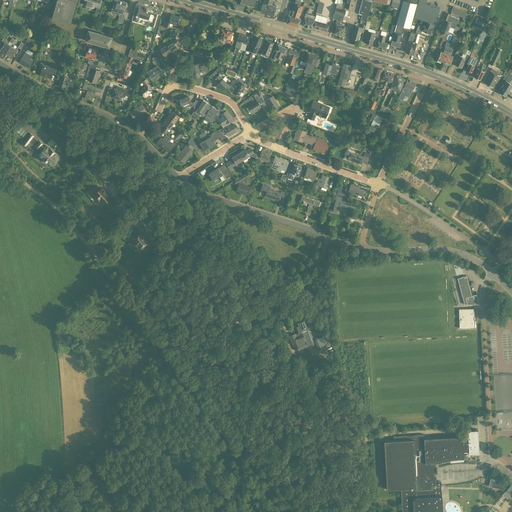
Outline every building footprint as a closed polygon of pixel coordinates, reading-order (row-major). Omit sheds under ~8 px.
[(76,0),(57,0),(52,18),(69,23),(76,0)] [(84,0),(83,4),(94,8),(94,7),(100,8),(102,0),(101,0),(84,0)] [(114,0),(112,8),(111,12),(119,15),(118,22),(123,23),(125,15),(123,13),(123,11),(124,11),(127,2),(120,0),(114,0)] [(263,0),(263,3),(260,12),(273,15),(276,7),(276,5),(274,4),(274,1),(273,1),(273,0),(263,0)] [(290,11),(289,15),(286,23),(298,27),(300,19),(299,18),(303,6),(303,5),(304,2),(298,0),(295,0),(295,3),(292,12),(290,11)] [(353,1),(349,0),(343,0),(341,0),(335,0),(334,3),(337,4),(341,5),(340,8),(346,10),(346,8),(352,9),(353,1)] [(361,0),(358,14),(362,15),(360,21),(366,22),(372,1),(372,0),(361,0)] [(396,24),(392,40),(390,44),(399,47),(401,42),(400,42),(403,30),(410,31),(411,29),(410,28),(417,4),(416,4),(417,0),(402,0),(396,24)] [(392,0),(391,7),(400,8),(401,0),(392,0)] [(439,9),(431,6),(426,4),(426,0),(418,0),(414,17),(425,21),(423,27),(418,25),(415,32),(420,34),(421,31),(430,34),(433,28),(432,27),(434,24),(432,24),(433,20),(435,21),(439,9)] [(49,14),(51,4),(45,2),(42,12),(49,14)] [(336,7),(332,19),(336,20),(340,21),(342,21),(346,10),(340,8),(341,5),(337,4),(336,7)] [(137,5),(132,20),(137,22),(139,17),(148,19),(150,12),(147,11),(147,8),(137,5)] [(442,19),(443,19),(439,30),(441,31),(440,33),(444,34),(445,32),(447,33),(450,25),(455,27),(458,19),(453,17),(451,22),(448,21),(451,14),(445,12),(442,19)] [(171,14),(169,19),(165,18),(163,26),(169,28),(170,23),(177,24),(179,17),(171,14)] [(305,14),(304,18),(302,26),(312,28),(312,27),(314,20),(315,16),(305,14)] [(314,21),(314,20),(312,27),(327,32),(329,25),(326,24),(327,18),(316,14),(314,21)] [(472,26),(481,30),(485,22),(477,18),(472,26)] [(336,20),(335,24),(333,33),(339,35),(339,36),(341,36),(342,36),(345,26),(339,25),(340,21),(336,20)] [(486,22),(480,40),(484,42),(490,23),(486,22)] [(362,24),(361,27),(355,26),(353,33),(352,33),(350,38),(358,40),(360,34),(359,34),(360,32),(363,32),(364,30),(366,31),(367,29),(365,28),(365,25),(362,24)] [(234,37),(231,36),(232,32),(221,29),(219,39),(220,39),(221,40),(223,41),(223,40),(229,42),(231,42),(231,45),(232,46),(234,37)] [(85,40),(109,47),(112,37),(88,30),(85,40)] [(376,31),(375,33),(367,31),(364,42),(372,44),(374,36),(378,37),(379,32),(376,31)] [(410,32),(408,40),(405,50),(405,52),(412,54),(415,42),(417,34),(410,32)] [(239,34),(237,41),(235,47),(234,53),(237,54),(239,49),(245,50),(247,44),(249,37),(239,34)] [(256,35),(255,35),(249,49),(252,51),(259,37),(257,36),(257,35),(256,35)] [(380,35),(378,41),(376,47),(385,50),(387,43),(384,42),(386,36),(380,35)] [(260,37),(259,37),(252,51),(256,53),(263,38),(262,38),(262,37),(260,37)] [(450,43),(443,61),(445,62),(444,64),(449,65),(449,64),(452,56),(450,55),(452,49),(455,42),(460,44),(461,40),(456,38),(453,37),(451,43),(450,43)] [(176,38),(172,41),(166,45),(171,51),(177,47),(176,45),(179,43),(176,38)] [(266,57),(266,55),(269,56),(274,43),(266,40),(261,53),(264,54),(264,56),(266,57)] [(6,54),(11,46),(5,42),(0,50),(6,54)] [(441,51),(437,59),(437,61),(441,62),(441,61),(443,61),(450,43),(446,42),(444,46),(445,46),(443,52),(441,51)] [(273,58),(273,60),(273,62),(275,62),(276,59),(279,51),(280,51),(282,46),(282,45),(282,44),(279,43),(278,44),(278,45),(276,49),(276,50),(273,58)] [(160,50),(157,52),(154,54),(157,58),(163,54),(164,56),(171,51),(166,45),(160,50)] [(11,46),(6,54),(11,57),(16,49),(11,46)] [(97,54),(98,49),(88,46),(87,51),(85,57),(95,60),(96,54),(97,54)] [(276,59),(276,60),(274,65),(279,67),(284,52),(285,53),(286,48),(285,47),(285,46),(284,46),(283,47),(282,46),(280,51),(279,51),(276,59)] [(494,66),(502,50),(498,48),(490,64),(494,66)] [(130,49),(128,56),(136,58),(138,51),(130,49)] [(297,62),(295,61),(297,57),(299,53),(290,49),(289,54),(286,62),(292,65),(289,72),(293,73),(297,62)] [(465,49),(461,56),(458,55),(453,64),(461,68),(466,59),(467,59),(470,51),(465,49)] [(25,52),(24,54),(19,62),(28,68),(32,61),(30,59),(32,56),(25,52)] [(468,64),(466,70),(468,71),(468,72),(471,73),(474,67),(478,59),(474,57),(475,54),(471,52),(466,63),(468,64)] [(307,53),(306,57),(302,55),(300,60),(307,63),(304,72),(307,73),(314,55),(307,53)] [(314,55),(307,73),(311,74),(314,65),(316,66),(317,65),(318,65),(319,63),(318,62),(320,57),(314,55)] [(128,56),(126,61),(123,60),(121,67),(129,69),(131,63),(132,63),(132,61),(138,63),(138,62),(139,59),(136,58),(128,56)] [(147,72),(145,74),(147,77),(149,76),(152,80),(157,77),(156,76),(162,71),(158,66),(160,64),(156,58),(156,59),(154,57),(152,59),(153,61),(152,62),(155,67),(151,70),(151,69),(147,72)] [(51,66),(46,65),(47,64),(41,62),(38,70),(41,71),(40,75),(50,78),(52,73),(56,74),(58,66),(51,64),(51,66)] [(330,72),(332,65),(325,63),(323,72),(329,74),(330,72)] [(332,63),(332,65),(330,72),(336,74),(336,73),(340,74),(342,67),(338,66),(339,65),(332,63)] [(88,67),(89,67),(87,73),(90,74),(88,80),(96,83),(100,71),(94,69),(96,66),(89,64),(88,67)] [(201,69),(199,69),(198,64),(190,66),(193,79),(200,77),(199,71),(201,71),(202,71),(205,71),(204,65),(200,66),(201,69)] [(343,64),(342,67),(340,74),(337,84),(344,86),(350,66),(343,64)] [(483,64),(480,70),(477,69),(474,76),(480,79),(484,72),(483,71),(486,65),(483,64)] [(373,66),(369,77),(378,81),(382,70),(373,66)] [(129,69),(121,67),(119,73),(122,74),(121,77),(127,78),(127,76),(131,77),(133,70),(129,69)] [(500,76),(499,76),(501,73),(496,71),(495,73),(490,70),(487,76),(488,76),(484,82),(493,87),(496,81),(497,81),(500,76)] [(384,71),(382,78),(380,81),(382,82),(382,84),(381,83),(379,87),(384,89),(385,87),(382,86),(384,82),(385,83),(389,73),(384,71)] [(226,82),(223,79),(221,76),(217,72),(213,76),(219,83),(217,84),(222,90),(224,88),(227,90),(230,87),(228,84),(230,82),(228,80),(226,82)] [(394,74),(389,73),(385,83),(384,82),(382,86),(385,87),(384,89),(385,89),(387,84),(390,85),(391,82),(394,74)] [(74,79),(68,77),(61,75),(58,85),(65,87),(65,85),(71,87),(74,79)] [(397,87),(401,77),(396,75),(391,86),(391,87),(390,89),(394,91),(396,86),(397,87)] [(509,75),(505,80),(498,91),(506,96),(507,93),(511,86),(511,76),(510,77),(509,75)] [(250,86),(253,80),(247,77),(244,83),(250,86)] [(405,79),(401,77),(397,87),(396,86),(394,91),(392,96),(394,97),(396,91),(398,92),(399,90),(405,79)] [(141,82),(145,86),(139,90),(144,97),(148,94),(151,91),(147,86),(150,84),(146,78),(141,82)] [(403,89),(401,93),(389,117),(403,123),(414,100),(409,97),(405,96),(407,91),(411,93),(415,82),(407,78),(403,89)] [(295,96),(299,88),(296,87),(297,83),(290,80),(285,92),(295,96)] [(242,92),(246,85),(238,81),(233,92),(239,96),(241,92),(242,92)] [(96,89),(89,87),(89,85),(84,83),(83,88),(87,90),(84,98),(92,101),(96,89)] [(125,96),(125,94),(128,96),(130,91),(117,87),(116,90),(116,89),(115,90),(114,91),(114,90),(111,97),(120,100),(121,97),(122,97),(124,97),(125,96)] [(347,89),(346,90),(336,87),(335,93),(345,95),(344,97),(355,100),(357,91),(350,89),(350,90),(347,89)] [(302,94),(297,92),(295,98),(300,100),(300,99),(304,101),(306,97),(302,95),(302,94)] [(256,99),(258,102),(248,107),(252,114),(261,108),(259,104),(262,103),(259,98),(256,93),(253,95),(256,99)] [(140,96),(135,94),(134,97),(137,98),(140,104),(144,102),(140,96)] [(191,101),(190,102),(188,96),(183,98),(182,96),(176,99),(178,103),(180,102),(181,106),(188,103),(190,107),(193,105),(195,107),(196,106),(197,106),(199,101),(195,99),(195,101),(191,103),(191,101)] [(273,96),(266,100),(272,110),(278,106),(273,96)] [(197,106),(198,107),(194,113),(193,112),(191,115),(196,118),(198,115),(199,116),(200,114),(205,117),(208,112),(212,106),(211,107),(207,104),(207,103),(203,100),(203,101),(199,98),(199,101),(197,106)] [(368,107),(373,109),(377,102),(371,99),(368,107)] [(309,112),(310,112),(307,118),(314,120),(316,114),(325,118),(329,107),(313,101),(309,112)] [(138,118),(138,117),(146,112),(142,104),(129,112),(134,119),(135,119),(138,118)] [(208,112),(205,117),(205,118),(204,120),(208,123),(209,121),(212,122),(214,120),(215,121),(218,116),(215,114),(218,110),(212,106),(208,112)] [(392,111),(387,108),(384,113),(390,116),(392,111)] [(169,114),(167,117),(174,122),(179,116),(178,116),(181,113),(176,109),(174,113),(172,111),(170,115),(169,114)] [(220,114),(222,117),(218,119),(222,126),(232,120),(226,111),(220,114)] [(163,124),(165,125),(161,131),(165,134),(166,135),(168,132),(167,131),(169,129),(170,129),(174,122),(167,117),(164,120),(165,120),(163,124)] [(382,120),(375,117),(369,128),(376,131),(382,120)] [(194,127),(197,122),(192,118),(188,123),(194,127)] [(231,126),(230,124),(222,129),(223,132),(225,130),(229,136),(238,130),(234,125),(231,126)] [(17,131),(24,136),(27,132),(21,127),(17,131)] [(309,135),(305,134),(306,132),(297,129),(294,139),(302,142),(302,141),(306,143),(309,135)] [(222,140),(226,137),(221,130),(218,133),(222,140)] [(216,144),(214,141),(219,137),(216,131),(210,135),(210,134),(207,134),(207,135),(205,131),(201,133),(204,137),(205,139),(210,147),(216,144)] [(46,146),(43,144),(43,143),(39,141),(33,137),(34,136),(30,132),(22,143),(26,146),(39,155),(38,155),(43,159),(42,159),(43,161),(45,162),(47,162),(51,165),(59,155),(46,146)] [(165,134),(162,138),(161,137),(157,142),(168,152),(173,147),(167,143),(171,139),(166,135),(165,134)] [(317,138),(309,135),(306,143),(314,146),(313,149),(325,153),(329,143),(317,139),(317,138)] [(205,139),(200,143),(205,151),(210,147),(205,139)] [(192,151),(187,146),(186,145),(175,157),(180,162),(181,161),(183,162),(186,159),(186,158),(192,151)] [(251,148),(246,151),(245,149),(238,153),(242,160),(249,156),(250,157),(251,156),(255,158),(257,154),(255,153),(254,153),(251,148)] [(380,161),(383,153),(377,150),(374,158),(380,161)] [(257,154),(255,158),(255,159),(258,160),(259,157),(267,160),(268,158),(270,154),(262,151),(260,155),(257,154)] [(365,152),(363,157),(346,151),(344,158),(361,165),(362,162),(367,164),(370,154),(365,152)] [(232,157),(233,159),(225,163),(230,170),(233,168),(232,167),(237,164),(237,163),(242,160),(238,153),(232,157)] [(285,171),(288,162),(275,157),(271,167),(281,171),(281,169),(285,171)] [(218,168),(209,174),(213,181),(223,174),(226,179),(231,176),(224,164),(218,168)] [(287,176),(285,179),(288,180),(288,178),(291,179),(293,173),(298,175),(297,175),(299,176),(301,170),(300,169),(301,167),(300,167),(301,166),(300,165),(298,164),(297,165),(294,164),(293,167),(290,166),(287,176)] [(95,165),(90,169),(96,175),(101,171),(95,165)] [(307,168),(304,177),(301,176),(301,178),(304,179),(304,177),(307,178),(307,177),(311,179),(313,180),(316,172),(310,170),(311,169),(307,168)] [(233,181),(236,185),(246,178),(244,175),(233,181)] [(318,178),(316,184),(328,189),(331,181),(326,180),(327,177),(322,175),(321,179),(318,178)] [(251,186),(250,187),(239,183),(236,191),(244,193),(244,194),(248,195),(249,191),(252,192),(254,187),(251,186)] [(281,191),(280,193),(268,189),(269,187),(263,185),(260,192),(266,194),(265,196),(278,200),(279,198),(283,200),(285,193),(281,191)] [(351,185),(350,187),(346,186),(345,190),(347,191),(347,192),(338,189),(337,189),(338,187),(336,186),(334,194),(347,198),(349,192),(358,195),(362,196),(364,190),(358,188),(358,187),(351,185)] [(97,200),(98,200),(102,204),(110,197),(101,187),(93,195),(94,195),(93,196),(97,200)] [(309,214),(313,204),(319,206),(320,202),(302,196),(301,200),(309,203),(306,212),(309,214)] [(355,206),(344,203),(345,202),(343,201),(344,198),(336,196),(333,211),(337,213),(339,207),(354,211),(355,206)] [(128,216),(131,222),(139,218),(136,212),(128,216)] [(149,245),(148,243),(139,229),(130,235),(133,239),(132,240),(132,241),(132,242),(133,243),(133,244),(134,245),(135,246),(136,246),(137,245),(141,250),(142,249),(143,250),(145,249),(145,247),(149,245)] [(144,279),(141,275),(137,277),(129,277),(129,283),(137,284),(144,279)] [(478,304),(476,295),(471,296),(466,276),(457,278),(464,304),(466,304),(466,305),(478,304)] [(476,320),(476,317),(474,317),(474,309),(458,309),(459,328),(475,328),(474,320),(476,320)] [(295,335),(294,334),(289,336),(295,351),(314,343),(308,329),(310,328),(309,326),(309,325),(308,323),(306,324),(305,321),(298,324),(299,328),(297,329),(299,333),(295,335)] [(316,339),(318,344),(320,347),(325,345),(323,342),(323,341),(322,342),(321,337),(317,339),(316,339)] [(453,437),(434,438),(435,462),(440,462),(444,461),(450,459),(450,462),(464,461),(463,458),(464,458),(464,453),(479,453),(477,430),(467,430),(468,436),(455,437),(453,437)] [(384,445),(379,446),(381,485),(386,485),(386,489),(400,489),(417,488),(417,483),(436,482),(436,473),(437,473),(437,468),(435,468),(435,462),(434,438),(431,438),(428,438),(424,438),(424,435),(424,434),(393,436),(393,437),(393,440),(384,441),(384,445)] [(491,476),(488,487),(492,487),(494,487),(498,488),(501,489),(503,490),(505,491),(511,485),(506,482),(501,480),(496,478),(493,476),(491,476)] [(417,488),(400,489),(401,511),(442,511),(441,481),(436,482),(417,483),(417,488)]
